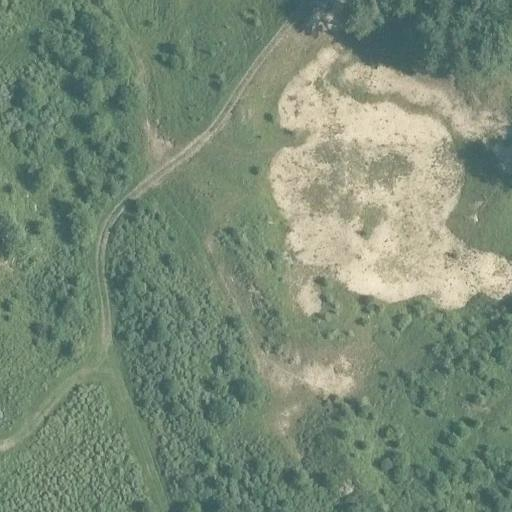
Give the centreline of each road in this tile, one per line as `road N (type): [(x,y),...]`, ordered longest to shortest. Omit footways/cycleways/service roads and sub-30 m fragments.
road 1 (track): [(0,444),(65,399),(107,345),(102,233),(210,135),(315,0)]
road 2 (track): [(173,511),(107,345)]
